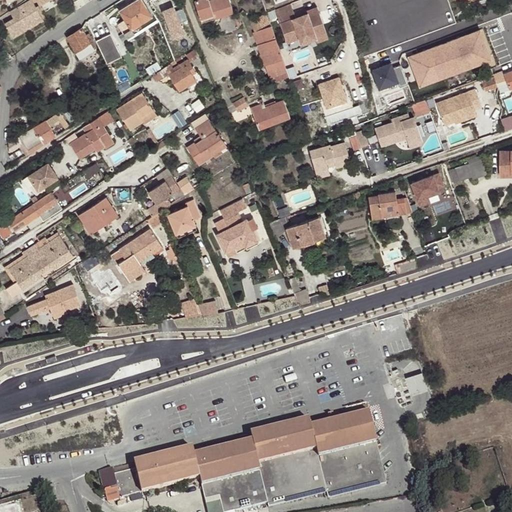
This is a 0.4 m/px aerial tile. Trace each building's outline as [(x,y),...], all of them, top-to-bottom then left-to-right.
[(5,23),(13,37),(43,19),(39,13),(36,7),(31,0),(30,0),(10,12),(14,18),(5,23)] [(58,4),(55,0),(49,0),(41,4),(45,11),(58,4)] [(142,0),(136,0),(119,10),(126,20),(119,24),(127,38),(135,33),(132,28),(152,16),(142,0)] [(216,12),(218,18),(233,13),(229,0),(219,0),(210,3),(209,1),(208,0),(196,0),(195,1),(201,19),(213,15),(213,13),(216,12)] [(288,6),(276,10),(287,44),(300,39),(315,34),(315,37),(326,33),(320,14),(309,18),(308,15),(308,16),(296,20),(291,5),(288,6)] [(309,18),(320,14),(318,9),(306,13),(308,16),(308,15),(309,18)] [(213,15),(201,19),(202,23),(218,18),(216,12),(213,13),(213,15)] [(265,66),(283,59),(271,26),(267,13),(251,19),(255,32),(254,32),(265,66)] [(132,28),(135,33),(155,20),(152,16),(132,28)] [(82,28),(67,37),(81,57),(97,47),(88,33),(86,34),(82,28)] [(441,47),(450,73),(464,68),(463,63),(470,60),(463,41),(465,40),(461,30),(445,36),(448,44),(441,47)] [(316,40),(318,43),(329,39),(326,33),(315,37),(316,40)] [(302,45),(316,40),(315,37),(315,34),(300,39),(302,45)] [(96,43),(108,65),(122,58),(111,36),(96,43)] [(194,49),(187,54),(189,59),(197,54),(194,49)] [(168,74),(179,91),(196,81),(192,75),(190,71),(193,68),(188,59),(180,64),(182,67),(175,71),(173,68),(171,64),(153,74),(157,81),(168,74)] [(272,84),(290,78),(283,59),(265,66),(272,84)] [(384,90),(408,81),(400,59),(375,69),(384,90)] [(464,68),(472,65),(470,60),(463,63),(464,68)] [(511,70),(504,73),(510,88),(498,93),(503,106),(511,102),(511,70)] [(502,73),(494,76),(497,84),(505,81),(502,73)] [(339,76),(319,84),(324,98),(320,99),(326,116),(354,106),(348,90),(344,91),(339,76)] [(497,84),(494,76),(482,80),(485,90),(497,86),(497,84)] [(482,107),(475,89),(437,103),(445,125),(456,121),(461,120),(461,121),(479,114),(477,109),(482,107)] [(117,109),(130,130),(144,121),(142,120),(154,111),(143,93),(117,109)] [(418,115),(432,110),(428,99),(414,103),(418,115)] [(252,108),(258,125),(272,119),(274,123),(290,117),(283,100),(276,103),(264,107),(264,105),(263,103),(252,108)] [(334,123),(365,111),(362,104),(331,115),(334,123)] [(165,116),(169,111),(163,105),(158,109),(165,116)] [(157,116),(154,111),(142,120),(144,121),(145,123),(157,116)] [(410,148),(423,144),(414,117),(410,118),(408,113),(392,119),(392,122),(375,128),(381,146),(399,140),(398,137),(406,135),(407,138),(410,148)] [(24,145),(31,155),(46,145),(45,144),(57,136),(51,128),(58,123),(54,116),(33,127),(19,136),(7,142),(12,155),(15,159),(23,154),(20,148),(24,145)] [(502,120),(504,125),(511,122),(511,116),(502,120)] [(71,143),(80,158),(96,148),(98,150),(105,146),(99,136),(104,133),(107,131),(98,118),(91,123),(94,128),(87,133),(71,143)] [(272,119),(258,125),(259,129),(274,123),(272,119)] [(195,142),(187,147),(199,165),(214,155),(211,150),(223,142),(209,120),(196,128),(201,135),(203,138),(196,143),(195,142)] [(62,124),(66,130),(71,127),(66,121),(62,124)] [(87,133),(94,128),(91,123),(84,127),(87,133)] [(364,130),(355,133),(360,147),(369,144),(364,130)] [(155,143),(156,144),(158,142),(151,131),(148,132),(153,139),(155,143)] [(99,136),(105,146),(110,142),(104,133),(99,136)] [(131,145),(136,142),(132,136),(127,140),(131,145)] [(226,146),(223,142),(211,150),(214,155),(226,146)] [(336,167),(351,163),(345,142),(331,146),(330,144),(310,150),(316,173),(329,170),(328,167),(326,162),(334,160),(335,165),(336,167)] [(511,150),(501,151),(501,177),(511,176),(511,150)] [(482,159),(468,164),(473,177),(473,178),(487,173),(482,159)] [(87,178),(100,169),(95,162),(83,170),(87,178)] [(58,177),(49,163),(29,176),(38,190),(58,177)] [(473,177),(468,164),(456,168),(461,181),(473,177)] [(455,183),(461,181),(456,168),(451,170),(455,183)] [(416,180),(423,206),(434,203),(431,195),(449,190),(445,173),(416,180)] [(156,203),(160,210),(171,203),(167,196),(180,188),(177,183),(172,176),(148,191),(156,203)] [(180,188),(185,195),(194,188),(186,177),(177,183),(180,188)] [(413,212),(407,197),(397,198),(396,190),(378,193),(379,195),(369,196),(372,218),(387,216),(399,214),(413,212)] [(51,192),(0,226),(0,233),(3,238),(57,201),(51,192)] [(106,197),(79,215),(91,234),(118,216),(106,197)] [(220,232),(217,234),(225,251),(234,246),(243,242),(245,247),(258,240),(247,218),(242,221),(237,212),(246,207),(242,198),(220,210),(224,218),(215,223),(220,232)] [(168,215),(176,233),(196,225),(193,218),(201,215),(194,200),(186,203),(187,207),(168,215)] [(147,209),(152,216),(159,211),(160,210),(156,203),(147,209)] [(286,228),(287,231),(292,248),(326,236),(319,217),(286,228)] [(282,218),(268,223),(273,236),(287,231),(286,228),(282,218)] [(151,229),(112,255),(125,275),(141,264),(138,260),(153,250),(154,252),(162,247),(151,229)] [(46,238),(37,243),(40,248),(59,235),(58,232),(47,239),(46,238)] [(32,247),(26,251),(29,255),(34,262),(41,273),(52,265),(71,253),(59,235),(40,248),(37,243),(32,247)] [(243,242),(234,246),(237,251),(245,247),(243,242)] [(176,263),(179,262),(171,243),(169,244),(171,249),(167,250),(170,259),(174,258),(176,263)] [(9,268),(29,255),(26,251),(23,253),(24,254),(5,267),(15,282),(18,280),(9,268)] [(74,256),(71,253),(52,265),(54,269),(74,256)] [(34,262),(29,255),(9,268),(18,280),(15,282),(6,288),(12,297),(24,289),(21,286),(41,273),(34,262)] [(402,273),(416,268),(416,260),(400,266),(402,273)] [(141,264),(125,275),(129,281),(145,270),(141,264)] [(24,289),(43,276),(41,273),(21,286),(24,289)] [(289,280),(295,296),(299,306),(310,302),(309,297),(306,289),(300,291),(295,277),(289,280)] [(73,284),(45,295),(47,299),(28,306),(31,315),(50,308),(52,312),(65,307),(66,310),(81,304),(73,284)] [(197,304),(196,299),(182,304),(186,317),(201,314),(197,304)] [(203,317),(218,314),(214,300),(197,304),(201,314),(203,317)] [(65,307),(52,312),(54,318),(67,313),(66,310),(65,307)] [(426,386),(421,369),(413,372),(404,375),(410,391),(418,388),(426,386)] [(368,406),(309,421),(310,426),(369,411),(368,406)] [(328,497),(386,483),(369,411),(310,426),(309,421),(308,418),(250,433),(252,440),(194,454),(136,469),(116,474),(114,474),(117,487),(111,488),(110,487),(105,488),(105,490),(108,501),(120,498),(121,500),(125,499),(125,496),(130,495),(132,501),(143,498),(142,492),(200,477),(206,499),(220,496),(221,498),(206,502),(208,511),(227,511),(268,502),(269,506),(327,491),(328,497)] [(250,433),(192,448),(194,454),(252,440),(250,433)] [(136,469),(194,454),(192,448),(134,462),(136,469)] [(114,474),(116,474),(114,467),(100,471),(105,490),(105,488),(110,487),(111,488),(117,487),(114,474)]
